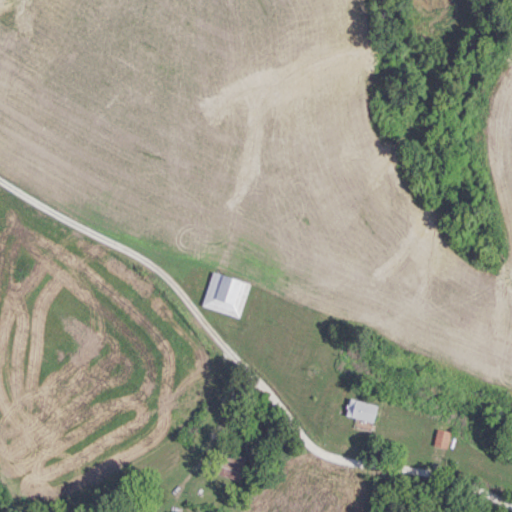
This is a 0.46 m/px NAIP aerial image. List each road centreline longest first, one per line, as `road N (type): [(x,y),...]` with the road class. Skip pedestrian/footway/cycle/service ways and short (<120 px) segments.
road 1 (residential): [(511,507),(436,474),(315,448),(165,277),(0,179)]
road 2 (residential): [(286,416),(202,511)]
